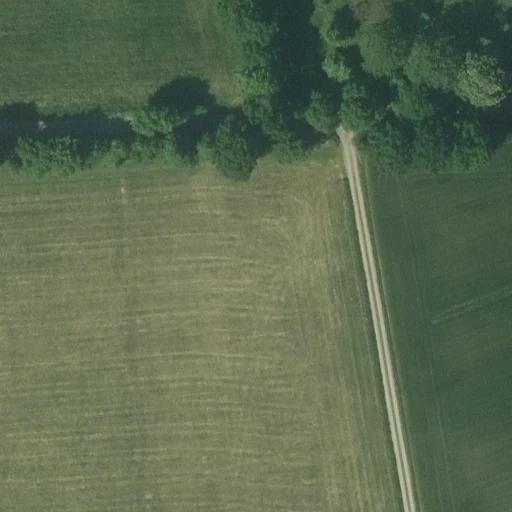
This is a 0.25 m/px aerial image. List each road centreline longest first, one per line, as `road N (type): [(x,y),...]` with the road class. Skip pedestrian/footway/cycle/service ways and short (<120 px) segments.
road 1 (unclassified): [(0,129),(511,108)]
road 2 (track): [(341,115),(405,511)]
